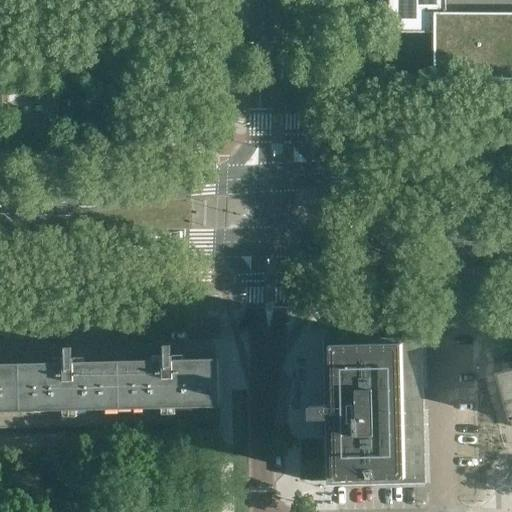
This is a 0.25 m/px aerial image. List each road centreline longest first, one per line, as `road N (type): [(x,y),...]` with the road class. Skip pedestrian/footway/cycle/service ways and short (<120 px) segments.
road 1 (residential): [(0,339),(269,338)]
road 2 (secondary): [(258,182),(0,211)]
road 3 (secondary): [(0,250),(257,243)]
road 4 (secondary): [(286,243),(511,240)]
road 5 (secondary): [(511,177),(289,179)]
road 6 (tertiary): [(262,0),(258,182)]
road 7 (tertiary): [(289,179),(292,0)]
road 8 (tertiary): [(263,511),(269,338)]
road 9 (residential): [(445,511),(442,374)]
